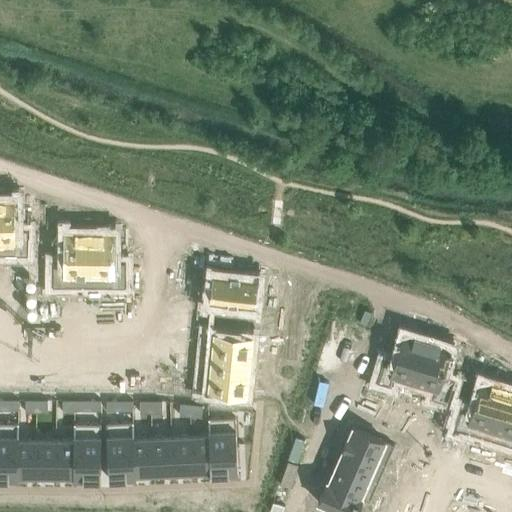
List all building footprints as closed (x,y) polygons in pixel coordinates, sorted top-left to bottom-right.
[(0,192),(0,237),(12,238),(12,248),(26,248),(26,223),(13,223),(13,192),(0,192)] [(50,250),(50,275),(64,275),(64,265),(87,265),(87,220),(63,220),(63,250),(50,250)] [(87,220),(87,265),(110,265),(110,275),(124,275),(124,250),(111,250),(111,220),(87,220)] [(211,257),(209,285),(253,289),(255,260),(211,257)] [(159,295),(159,320),(173,320),(173,295),(159,295)] [(214,320),(211,340),(247,344),(249,324),(214,320)] [(382,357),(374,381),(388,385),(391,375),(412,382),(425,338),(420,336),(421,333),(409,329),(408,333),(403,331),(394,360),(382,357)] [(425,338),(412,382),(434,388),(431,398),(444,402),(452,378),(439,374),(448,345),(425,338)] [(160,340),(160,349),(172,349),(172,341),(160,340)] [(211,340),(210,357),(245,360),(247,344),(211,340)] [(160,357),(159,366),(172,366),(172,358),(160,357)] [(210,357),(208,377),(243,381),(245,360),(210,357)] [(159,366),(159,374),(172,374),(172,366),(159,366)] [(460,403),(453,427),(466,431),(469,422),(491,428),(504,385),(498,383),(499,379),(488,376),(487,379),(481,378),(472,407),(460,403)] [(511,387),(504,385),(491,428),(511,434),(509,444),(511,444),(511,387)] [(208,398),(208,406),(223,408),(223,400),(208,398)] [(6,399),(6,409),(19,409),(19,399),(6,399)] [(26,399),(25,411),(37,411),(37,399),(26,399)] [(37,399),(37,411),(48,411),(48,399),(37,399)] [(63,399),(63,411),(74,411),(74,409),(74,399),(63,399)] [(74,399),(74,409),(88,409),(88,399),(74,399)] [(88,399),(88,409),(101,409),(101,399),(88,399)] [(107,399),(107,409),(120,410),(120,399),(107,399)] [(120,399),(120,410),(133,410),(133,400),(120,399)] [(140,400),(140,412),(151,412),(151,400),(140,400)] [(151,400),(151,412),(162,412),(162,400),(151,400)] [(223,400),(223,408),(238,409),(238,401),(223,400)] [(181,402),(179,414),(190,415),(192,403),(181,402)] [(192,403),(190,415),(201,416),(203,404),(192,403)] [(235,416),(210,417),(213,473),(238,472),(235,416)] [(209,433),(191,434),(193,470),(211,470),(211,473),(213,473),(210,417),(208,418),(209,433)] [(0,421),(0,477),(17,478),(17,422),(0,421)] [(132,421),(106,422),(109,478),(134,477),(132,421)] [(133,421),(132,421),(134,477),(136,477),(136,473),(154,472),(152,436),(134,436),(133,421)] [(17,422),(17,478),(19,478),(19,474),(36,474),(37,438),(19,438),(19,422),(17,422)] [(56,438),(56,474),(74,475),(74,478),(76,478),(76,423),(74,422),(74,438),(56,438)] [(76,423),(76,478),(101,478),(101,422),(76,423)] [(351,425),(342,446),(375,460),(384,439),(351,425)] [(191,434),(172,435),(173,471),(193,470),(191,434)] [(172,435),(152,436),(154,472),(173,471),(172,435)] [(37,438),(36,474),(56,474),(56,438),(37,438)] [(434,438),(433,447),(446,447),(446,439),(434,438)] [(342,446),(334,463),(367,478),(375,460),(342,446)] [(327,480),(326,481),(359,495),(367,478),(334,463),(327,480)] [(325,480),(316,501),(341,511),(353,511),(360,496),(361,495),(359,495),(326,481),(327,480),(326,480),(325,480)] [(425,482),(424,490),(437,491),(437,483),(425,482)] [(424,490),(424,498),(436,499),(437,491),(424,490)]
